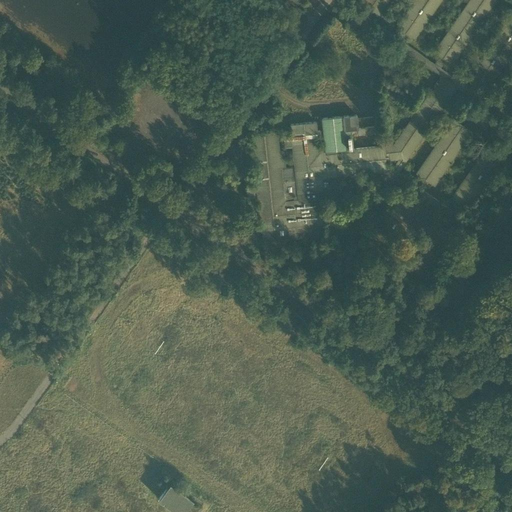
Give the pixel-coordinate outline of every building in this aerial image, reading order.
[(362,0),(361,2),(368,7),(373,10),(379,14),(388,0),(362,0)] [(414,0),(396,26),(403,31),(407,34),(414,39),(440,0),(414,0)] [(469,0),(434,52),(440,56),(445,60),(451,64),(495,0),(469,0)] [(511,118),(509,117),(511,112),(511,106),(505,114),(474,92),(480,84),(475,81),(470,89),(439,68),(445,60),(440,56),(434,65),(402,42),(407,34),(403,31),(397,39),(367,18),(373,10),(368,7),(359,19),(441,76),(456,87),(511,125),(511,118)] [(511,14),(469,77),(475,81),(480,84),(486,89),(511,51),(511,14)] [(441,76),(394,145),(384,146),(385,160),(399,159),(388,175),(372,176),(373,181),(340,184),(340,180),(334,181),(335,192),(340,192),(340,195),(345,195),(345,191),(388,187),(394,178),(397,174),(456,87),(441,76)] [(357,114),(342,116),(343,130),(351,129),(358,129),(357,114)] [(342,116),(322,118),(325,151),(353,148),(351,129),(343,130),(342,116)] [(454,119),(416,173),(423,178),(427,181),(434,185),(471,132),(454,119)] [(315,121),(290,124),(291,133),(283,133),(285,146),(293,146),(294,153),(290,154),(290,156),(294,155),(295,167),(282,168),(282,167),(284,166),(283,150),(278,151),(276,132),(251,134),(261,229),(262,229),(263,241),(327,234),(326,223),(327,223),(324,198),(335,197),(335,192),(334,181),(333,176),(387,171),(385,160),(384,146),(353,148),(325,151),(321,152),(321,151),(319,151),(317,132),(320,132),(319,130),(316,130),(315,121)] [(489,144),(451,198),(458,202),(462,205),(469,210),(506,156),(489,144)] [(458,202),(452,211),(421,190),(427,181),(423,178),(416,187),(397,174),(394,178),(413,192),(409,197),(414,200),(418,195),(448,216),(444,221),(449,224),(453,219),(484,241),(480,246),(484,249),(498,230),(494,227),(487,236),(456,214),(462,205),(458,202)] [(511,186),(487,222),(494,227),(498,230),(505,234),(511,223),(511,186)] [(403,193),(366,247),(383,259),(420,205),(414,200),(409,197),(403,193)] [(438,217),(400,271),(418,283),(456,229),(449,224),(444,221),(438,217)] [(474,242),(436,296),(453,308),(491,254),(484,249),(480,246),(474,242)] [(184,511),(192,501),(169,484),(158,499),(176,511),(184,511)]
